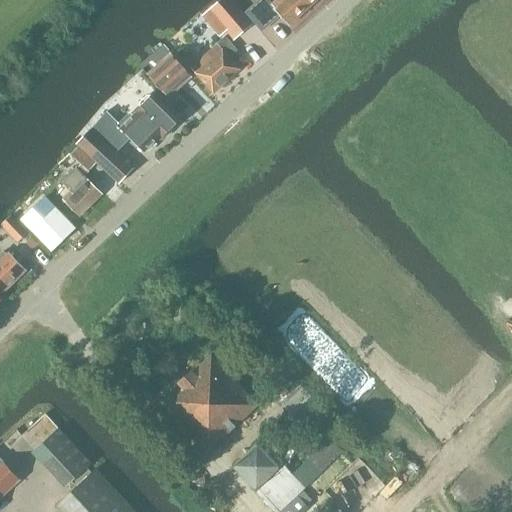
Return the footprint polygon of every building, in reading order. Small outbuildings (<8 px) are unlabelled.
[(231,0),(222,0),(203,16),(220,36),(226,30),(234,39),(252,23),(244,14),(231,0)] [(268,22),(278,12),(290,25),(317,0),(285,0),(275,9),(271,5),(254,6),(244,14),(252,23),(260,33),(270,24),(268,22)] [(190,69),(213,94),(240,70),(229,57),(237,51),(225,36),(216,44),(217,45),(190,69)] [(146,74),(162,94),(188,73),(172,53),(146,74)] [(76,144),(119,184),(133,169),(115,152),(131,138),(145,152),(160,136),(161,137),(169,129),(173,129),(179,123),(180,119),(181,118),(156,92),(152,96),(146,96),(140,103),(140,108),(121,127),(106,112),(89,129),(90,129),(76,144)] [(61,182),(71,191),(62,200),(80,217),(102,194),(84,177),(95,164),(77,147),(70,155),(80,165),(76,169),(75,168),(61,182)] [(1,225),(18,242),(27,234),(10,216),(1,225)] [(0,301),(3,299),(0,296),(26,271),(9,253),(6,255),(3,252),(0,254),(0,301)] [(161,401),(207,452),(258,405),(211,355),(192,373),(191,372),(179,383),(180,384),(161,401)] [(281,403),(315,439),(333,422),(300,386),(281,403)] [(34,450),(67,486),(90,464),(58,429),(34,450)] [(261,440),(274,453),(283,445),(270,431),(261,440)] [(293,474),(305,486),(342,452),(326,436),(307,454),(311,458),(293,474)] [(0,496),(18,480),(0,460),(0,496)] [(277,511),(304,487),(285,467),(257,493),(274,511),(277,511)] [(56,505),(61,511),(134,511),(95,469),(56,505)]
